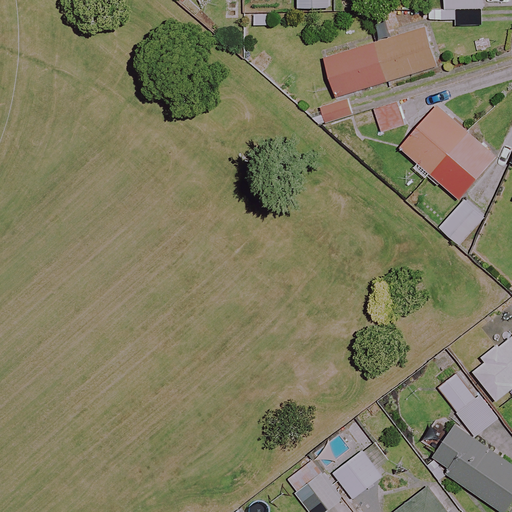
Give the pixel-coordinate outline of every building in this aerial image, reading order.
[(486,25),(485,0),(430,0),(431,20),(457,20),(457,25),(486,25)] [(440,65),(428,25),(328,56),(340,96),(440,65)] [(354,114),(349,98),(321,107),(326,123),(354,114)] [(400,102),(375,109),(381,133),(406,126),(400,102)] [(498,156),(439,105),(402,148),(461,199),(498,156)] [(477,211),(466,200),(441,227),(453,238),(477,211)] [(511,340),(502,348),(500,346),(484,358),(487,363),(476,371),(498,401),(511,389),(511,340)] [(457,374),(441,387),(478,436),(500,419),(482,396),(477,400),(457,374)] [(376,439),(369,445),(355,427),(348,432),(363,451),(336,473),(355,498),(383,476),(377,468),(391,458),(376,439)] [(511,467),(455,429),(436,457),(451,468),(448,472),(507,511),(511,504),(511,467)] [(325,511),(343,498),(324,474),(298,495),(311,511),(325,511)] [(449,511),(433,489),(401,511),(449,511)]
